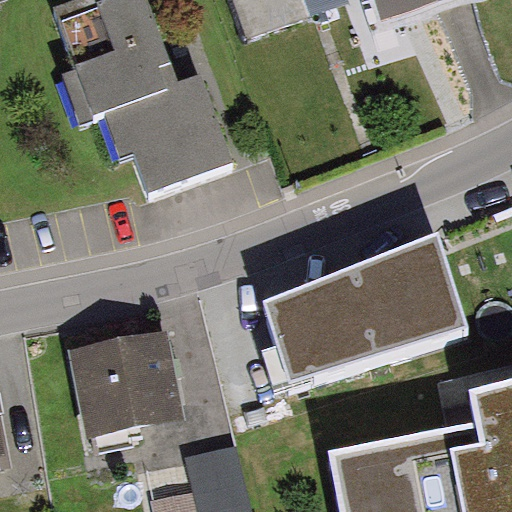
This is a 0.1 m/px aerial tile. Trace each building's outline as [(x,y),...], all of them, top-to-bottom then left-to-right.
[(128,155),(145,201),(227,171),(195,85),(179,90),(174,78),(145,0),(83,0),(47,14),(87,122),(98,117),(114,160),(128,155)] [(233,0),(245,35),(346,2),(345,0),(233,0)] [(380,0),(386,17),(440,0),(380,0)] [(438,249),(268,315),(296,394),(469,342),(438,249)] [(168,329),(73,347),(90,436),(186,418),(174,358),(168,329)] [(511,511),(511,401),(473,411),(480,439),(331,471),(339,511),(511,511)] [(250,511),(236,449),(185,461),(191,489),(152,498),(155,511),(250,511)]
